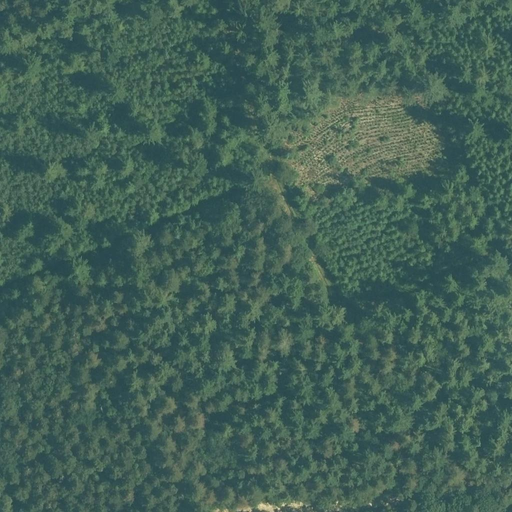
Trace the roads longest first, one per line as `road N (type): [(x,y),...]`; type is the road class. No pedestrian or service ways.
road 1 (track): [(0,281),(274,173)]
road 2 (track): [(395,0),(492,233)]
road 3 (track): [(343,308),(399,406),(483,489)]
road 4 (track): [(216,0),(274,173)]
road 5 (track): [(492,233),(443,272),(343,308)]
road 6 (track): [(348,504),(511,486)]
road 7 (track): [(274,173),(343,308)]
road 8 (track): [(119,0),(0,48)]
